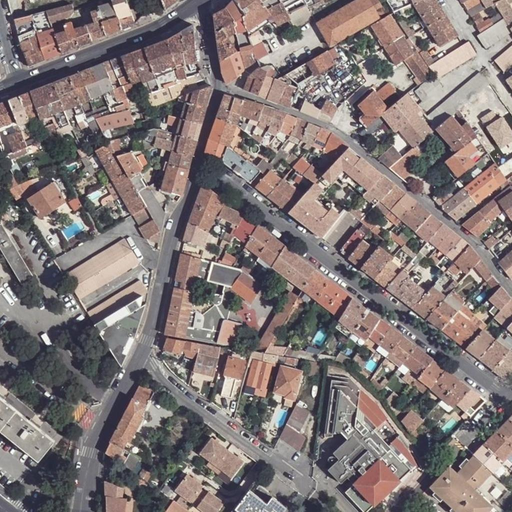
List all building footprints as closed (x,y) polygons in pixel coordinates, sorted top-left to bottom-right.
[(134,25),(131,13),(126,0),(114,0),(112,1),(112,3),(121,30),(134,25)] [(177,0),(160,0),(164,10),(177,0)] [(235,0),(232,0),(226,7),(237,23),(235,25),(236,30),(236,33),(248,29),(247,26),(244,15),(246,14),(235,0)] [(235,0),(246,14),(244,15),(247,26),(268,12),(267,9),(261,0),(235,0)] [(261,0),(267,9),(281,3),(279,0),(261,0)] [(279,0),(281,3),(287,14),(288,14),(293,12),(299,8),(295,0),(279,0)] [(317,23),(330,46),(387,13),(378,0),(357,0),(358,0),(317,23)] [(421,0),(386,0),(389,4),(394,11),(398,10),(414,3),(418,2),(421,0)] [(440,47),(458,35),(436,0),(421,0),(418,2),(414,3),(418,10),(422,16),(425,21),(427,26),(434,36),(440,47)] [(467,11),(482,2),(480,0),(468,0),(463,3),(467,11)] [(511,0),(501,0),(494,3),(496,6),(500,13),(504,18),(511,30),(511,12),(509,4),(511,2),(511,0)] [(478,13),(485,8),(482,2),(467,11),(471,17),(478,13)] [(106,36),(121,30),(112,3),(98,8),(99,10),(103,22),(101,22),(106,36)] [(267,9),(268,12),(273,19),(277,25),(290,18),(288,14),(287,14),(281,3),(267,9)] [(398,10),(401,17),(418,10),(414,3),(398,10)] [(55,21),(69,16),(73,12),(73,11),(73,5),(47,11),(51,22),(55,21)] [(220,61),(238,52),(237,49),(228,35),(236,30),(235,25),(237,23),(226,7),(213,14),(220,61)] [(54,29),(61,53),(106,36),(101,22),(103,22),(99,10),(90,13),(93,24),(85,26),(84,22),(76,24),(76,28),(73,29),(71,22),(57,26),(53,28),(54,29)] [(46,33),(54,29),(53,28),(51,22),(47,11),(40,12),(46,33)] [(38,36),(46,33),(40,12),(31,14),(37,33),(38,36)] [(268,12),(247,26),(248,29),(249,37),(254,33),(255,35),(255,34),(259,31),(257,29),(273,19),(268,12)] [(477,26),(483,22),(478,13),(471,17),(477,26)] [(493,25),(504,18),(500,13),(490,19),(493,25)] [(20,43),(35,37),(34,34),(37,33),(31,14),(14,19),(20,43)] [(385,47),(403,35),(390,14),(371,25),(379,38),(378,39),(383,46),(384,45),(385,47)] [(477,35),(485,48),(511,30),(504,18),(493,25),(481,32),(477,35)] [(483,22),(477,26),(481,32),(493,25),(490,19),(489,18),(483,22)] [(428,67),(434,63),(422,45),(420,46),(419,44),(413,34),(416,33),(413,28),(410,30),(407,24),(403,19),(399,21),(402,27),(406,33),(415,46),(418,51),(428,67)] [(189,63),(196,61),(193,25),(187,28),(181,32),(185,50),(186,50),(189,63)] [(45,59),(61,53),(54,29),(46,33),(38,36),(45,59)] [(248,29),(236,33),(240,47),(251,43),(249,37),(248,29)] [(181,32),(167,40),(172,54),(179,52),(183,64),(189,63),(186,50),(185,50),(181,32)] [(254,33),(249,37),(251,43),(255,60),(268,53),(260,39),(258,40),(255,34),(255,35),(254,33)] [(405,60),(414,54),(403,35),(385,47),(396,65),(405,60)] [(29,66),(45,59),(38,36),(35,37),(20,43),(29,66)] [(154,45),(144,48),(154,73),(175,65),(172,54),(167,40),(154,45)] [(476,54),(468,41),(463,44),(434,63),(428,67),(433,73),(438,79),(476,54)] [(246,68),(256,61),(255,60),(251,43),(240,47),(240,48),(241,50),(246,68)] [(511,45),(494,61),(504,72),(511,64),(511,45)] [(144,48),(131,53),(141,80),(142,82),(155,77),(154,73),(144,48)] [(221,72),(226,84),(240,75),(245,68),(246,68),(241,50),(238,52),(220,61),(221,72)] [(325,69),(335,63),(328,50),(318,56),(325,69)] [(421,83),(433,73),(428,67),(418,51),(416,53),(414,54),(405,60),(421,83)] [(184,68),(183,64),(179,52),(172,54),(175,65),(177,70),(184,68)] [(131,53),(121,57),(132,84),(141,80),(131,53)] [(314,76),(326,69),(325,69),(318,56),(307,62),(314,75),(314,76)] [(121,57),(111,60),(121,83),(124,91),(133,87),(132,84),(121,57)] [(111,60),(103,63),(112,86),(113,86),(121,83),(111,60)] [(298,84),(314,75),(307,62),(285,75),(298,84)] [(103,63),(92,68),(103,94),(105,93),(109,91),(114,89),(113,86),(112,86),(103,63)] [(175,65),(154,73),(155,77),(161,89),(161,90),(180,82),(180,79),(177,70),(175,65)] [(267,72),(262,69),(259,67),(250,76),(263,81),(264,82),(266,76),(267,72)] [(92,68),(78,73),(89,99),(103,94),(92,68)] [(187,77),(184,68),(177,70),(180,79),(187,77)] [(267,72),(266,76),(271,78),(274,73),(269,68),(265,69),(262,69),(267,72)] [(334,90),(342,82),(330,72),(323,80),(334,90)] [(480,72),(427,117),(436,128),(451,116),(458,110),(490,83),(480,72)] [(78,73),(69,77),(80,102),(89,99),(78,73)] [(187,77),(180,79),(180,82),(182,87),(191,84),(189,76),(187,77)] [(244,90),(258,95),(263,81),(250,76),(244,90)] [(258,95),(267,99),(275,80),(271,78),(266,76),(264,82),(263,81),(258,95)] [(421,88),(415,92),(423,102),(428,98),(428,97),(442,86),(434,76),(420,87),(421,88)] [(69,77),(53,83),(64,110),(74,106),(80,103),(80,102),(69,77)] [(155,77),(142,82),(146,91),(147,95),(161,89),(155,77)] [(285,84),(275,80),(267,99),(278,103),(285,84)] [(309,91),(323,102),(328,99),(329,100),(334,90),(323,80),(317,81),(309,91)] [(182,87),(180,82),(161,90),(161,89),(147,95),(151,107),(178,97),(184,95),(182,87)] [(191,84),(182,87),(184,95),(188,94),(198,91),(195,82),(191,84)] [(53,83),(30,92),(39,114),(40,119),(55,113),(64,110),(53,83)] [(121,83),(113,86),(114,89),(120,106),(127,103),(127,102),(129,102),(124,91),(121,83)] [(384,100),(396,91),(390,83),(378,93),(384,100)] [(278,103),(290,107),(297,88),(285,84),(278,103)] [(205,108),(211,86),(198,91),(188,94),(185,103),(205,108)] [(290,107),(301,111),(305,102),(304,101),(307,94),(297,88),(290,107)] [(114,89),(109,91),(115,107),(120,106),(114,89)] [(109,91),(105,93),(107,96),(104,97),(108,106),(109,110),(115,107),(109,91)] [(320,108),(323,102),(309,91),(307,94),(304,101),(305,102),(320,108)] [(25,94),(19,96),(28,119),(39,114),(30,92),(25,94)] [(360,105),(366,113),(360,117),(360,118),(360,120),(366,127),(377,118),(383,114),(387,110),(383,101),(375,93),(360,105)] [(179,101),(185,103),(188,94),(184,95),(178,97),(178,100),(179,101)] [(220,108),(239,114),(244,100),(225,94),(220,108)] [(384,116),(397,130),(399,129),(417,114),(421,110),(407,94),(402,99),(387,110),(383,114),(384,116)] [(147,95),(139,98),(143,109),(144,109),(146,108),(151,107),(147,95)] [(19,96),(8,101),(16,121),(18,124),(29,120),(28,119),(19,96)] [(301,111),(318,118),(328,99),(323,102),(320,108),(305,102),(301,111)] [(330,123),(338,109),(329,100),(328,99),(318,118),(330,123)] [(248,101),(244,100),(239,114),(244,116),(248,101)] [(0,127),(16,121),(8,101),(0,103),(0,127)] [(200,124),(205,108),(185,103),(179,101),(177,108),(184,110),(181,119),(200,124)] [(248,101),(244,116),(251,119),(258,122),(263,106),(248,101)] [(80,103),(74,106),(77,115),(75,116),(78,122),(86,120),(86,119),(84,114),(80,103)] [(133,116),(127,103),(120,106),(115,107),(118,115),(101,119),(104,123),(99,125),(101,128),(102,131),(135,123),(133,116)] [(109,110),(108,106),(94,111),(96,115),(98,114),(109,110)] [(263,106),(258,122),(259,122),(269,126),(274,109),(263,106)] [(216,117),(235,124),(237,119),(239,114),(220,108),(216,117)] [(286,114),(274,109),(269,126),(279,130),(286,114)] [(70,125),(64,110),(55,113),(59,123),(61,129),(70,125)] [(433,132),(436,128),(427,117),(421,110),(417,114),(433,132)] [(96,115),(94,111),(84,114),(86,119),(94,116),(96,115)] [(145,113),(133,116),(135,123),(147,120),(145,113)] [(297,118),(286,114),(279,130),(290,135),(297,118)] [(417,114),(399,129),(415,147),(415,146),(433,132),(417,114)] [(179,127),(181,119),(169,115),(167,122),(167,124),(167,125),(179,127)] [(96,120),(94,116),(86,119),(86,120),(89,124),(96,121),(96,120)] [(478,137),(467,122),(463,124),(460,127),(451,116),(436,128),(457,152),(458,152),(478,137)] [(209,140),(227,147),(235,124),(216,117),(209,140)] [(308,123),(297,118),(290,135),(301,140),(308,123)] [(379,120),(377,118),(366,127),(361,131),(360,132),(360,133),(361,134),(365,136),(381,123),(379,120)] [(196,140),(200,124),(181,119),(179,127),(178,131),(176,135),(196,140)] [(237,119),(235,124),(243,130),(246,126),(247,124),(237,119)] [(503,147),(511,140),(511,133),(505,123),(503,125),(498,119),(482,130),(489,141),(495,137),(503,147)] [(32,128),(29,120),(18,124),(20,131),(21,132),(32,128)] [(86,120),(78,122),(81,128),(89,124),(86,120)] [(18,124),(16,121),(0,127),(0,131),(4,130),(18,124)] [(98,125),(96,121),(89,124),(93,133),(101,128),(99,125),(98,125)] [(269,126),(259,122),(256,127),(266,131),(269,126)] [(61,129),(59,123),(44,129),(45,132),(46,133),(48,138),(59,134),(57,131),(61,129)] [(320,128),(308,123),(301,140),(312,145),(320,128)] [(20,131),(18,124),(4,130),(7,137),(20,131)] [(72,130),(70,125),(61,129),(57,131),(59,134),(59,135),(72,130)] [(251,136),(253,133),(254,131),(246,126),(243,130),(251,136)] [(269,126),(266,131),(275,136),(277,132),(279,130),(269,126)] [(323,151),(332,134),(329,131),(320,128),(312,145),(315,147),(323,151)] [(155,130),(154,129),(145,132),(144,139),(143,142),(143,149),(154,147),(157,134),(154,133),(155,130)] [(172,152),(176,135),(158,130),(157,134),(154,147),(162,149),(172,152)] [(290,135),(279,130),(277,132),(281,135),(279,137),(282,139),(283,137),(287,140),(287,139),(290,135)] [(21,132),(20,131),(7,137),(13,153),(26,148),(27,148),(27,147),(25,142),(21,132)] [(48,138),(46,133),(43,134),(36,137),(38,143),(48,138)] [(323,151),(338,157),(348,146),(332,134),(323,151)] [(192,157),(196,140),(176,135),(172,152),(192,157)] [(290,135),(287,139),(298,144),(301,140),(290,135)] [(38,143),(36,137),(25,142),(27,147),(38,143)] [(489,153),(478,137),(458,152),(457,152),(446,161),(459,177),(489,153)] [(262,138),(260,143),(266,147),(268,145),(269,143),(262,138)] [(121,144),(119,139),(109,142),(110,144),(112,147),(118,145),(121,144)] [(143,142),(144,139),(135,140),(134,152),(143,149),(143,142)] [(227,147),(209,140),(205,154),(222,161),(227,147)] [(312,145),(301,140),(298,144),(298,145),(308,150),(312,145)] [(133,215),(146,207),(128,176),(117,156),(116,155),(112,147),(110,144),(97,151),(132,215),(133,215)] [(112,147),(116,155),(120,153),(122,152),(118,145),(112,147)] [(319,177),(314,183),(325,192),(344,171),(346,173),(347,171),(359,156),(348,146),(338,157),(329,166),(325,171),(319,177)] [(390,168),(397,174),(413,161),(421,153),(415,146),(415,147),(403,156),(390,168)] [(162,149),(154,147),(153,153),(161,155),(162,149)] [(255,166),(245,159),(245,160),(236,153),(227,147),(222,161),(250,183),(260,170),(255,166)] [(323,151),(315,147),(311,152),(318,157),(323,151)] [(380,159),(381,158),(368,147),(365,148),(380,159)] [(28,152),(26,148),(13,153),(10,154),(12,159),(28,152)] [(287,158),(290,155),(280,148),(277,152),(275,154),(277,155),(280,158),(284,161),(287,157),(287,158)] [(170,158),(172,152),(162,149),(161,155),(170,158)] [(390,168),(403,156),(397,149),(391,154),(387,154),(381,158),(380,159),(390,168)] [(323,151),(318,157),(327,162),(326,163),(329,166),(338,157),(323,151)] [(188,170),(192,157),(172,152),(170,158),(169,164),(168,165),(188,170)] [(117,156),(128,176),(140,173),(141,172),(131,153),(121,155),(117,156)] [(300,159),(291,153),(290,155),(287,158),(292,162),(295,164),(300,159)] [(277,155),(269,164),(273,166),(280,158),(277,155)] [(309,168),(304,164),(307,162),(305,160),(306,158),(303,156),(300,159),(295,164),(293,167),(296,170),(303,175),(309,168)] [(383,175),(359,156),(347,171),(369,190),(383,175)] [(262,158),(255,166),(260,170),(266,174),(269,171),(273,166),(269,164),(262,158)] [(506,158),(496,164),(499,169),(509,163),(506,158)] [(413,161),(397,174),(404,180),(419,167),(413,161)] [(159,174),(165,176),(168,165),(169,164),(162,162),(159,174)] [(509,163),(499,169),(507,180),(511,186),(511,184),(511,164),(510,162),(509,163)] [(440,208),(456,220),(500,185),(507,180),(499,169),(496,164),(443,206),(441,207),(440,208)] [(96,173),(92,165),(86,168),(89,172),(85,174),(87,178),(96,173)] [(182,196),(188,170),(168,165),(165,176),(161,190),(182,196)] [(303,175),(309,179),(314,183),(319,177),(315,174),(316,172),(310,167),(309,168),(303,175)] [(303,175),(296,170),(293,174),(300,179),(303,175)] [(281,180),(269,171),(266,174),(255,187),(267,196),(281,180)] [(344,171),(325,192),(328,194),(346,209),(349,211),(353,207),(363,196),(369,190),(347,171),(346,173),(344,171)] [(13,173),(3,178),(5,184),(9,182),(11,188),(19,185),(13,173)] [(140,173),(128,176),(146,207),(152,220),(158,230),(160,229),(164,212),(162,212),(156,202),(140,173)] [(300,185),(303,181),(300,179),(293,174),(285,183),(295,191),(300,185)] [(303,175),(300,179),(303,181),(306,184),(309,179),(303,175)] [(383,175),(369,190),(376,195),(381,199),(394,185),(383,175)] [(9,189),(17,202),(43,185),(38,178),(19,185),(11,188),(9,189)] [(267,196),(287,211),(301,196),(295,191),(285,183),(281,180),(267,196)] [(511,186),(507,180),(500,185),(505,191),(507,189),(511,186)] [(303,181),(300,185),(307,190),(310,186),(306,184),(303,181)] [(66,202),(53,183),(28,198),(40,218),(66,202)] [(301,196),(287,211),(302,223),(328,194),(325,192),(314,183),(310,186),(307,190),(301,196)] [(188,222),(205,231),(207,232),(214,218),(216,216),(218,217),(222,206),(223,206),(225,201),(202,184),(188,222)] [(381,199),(392,208),(406,194),(394,185),(381,199)] [(369,190),(363,196),(370,202),(370,201),(376,195),(369,190)] [(511,192),(510,194),(500,201),(504,207),(511,219),(511,192)] [(346,209),(328,194),(302,223),(322,238),(346,209)] [(392,208),(402,219),(417,203),(406,194),(392,208)] [(381,199),(376,195),(370,201),(375,205),(381,199)] [(433,198),(441,207),(443,206),(438,200),(440,198),(437,195),(433,198)] [(82,206),(77,197),(73,199),(79,208),(82,206)] [(489,221),(504,207),(500,201),(497,197),(479,211),(489,221)] [(116,206),(111,198),(107,200),(111,208),(116,206)] [(79,208),(73,199),(69,201),(75,211),(79,208)] [(0,247),(23,285),(35,277),(2,224),(10,219),(1,204),(0,203),(0,247)] [(416,230),(430,214),(417,203),(402,219),(416,230)] [(221,218),(228,222),(237,226),(243,215),(223,206),(222,206),(218,217),(221,218)] [(140,227),(152,220),(146,207),(133,215),(140,227)] [(364,217),(353,207),(349,211),(355,217),(360,220),(364,217)] [(402,219),(392,208),(386,216),(396,225),(402,219)] [(332,246),(355,217),(349,211),(346,209),(322,238),(332,246)] [(462,225),(477,237),(479,235),(491,223),(489,221),(479,211),(462,225)] [(422,236),(428,240),(429,239),(443,224),(430,214),(416,230),(422,236)] [(257,226),(243,215),(237,226),(236,229),(234,232),(234,233),(247,243),(257,226)] [(371,230),(375,226),(365,216),(364,217),(360,220),(364,224),(369,228),(371,230)] [(139,227),(146,240),(149,238),(159,232),(158,230),(152,220),(140,227),(139,227)] [(188,222),(183,241),(188,242),(197,245),(198,245),(205,231),(188,222)] [(341,252),(348,258),(362,240),(366,235),(365,234),(369,228),(364,224),(341,252)] [(452,231),(443,224),(429,239),(438,247),(452,231)] [(272,236),(257,226),(247,243),(245,245),(259,256),(272,236)] [(371,230),(376,234),(380,230),(375,226),(371,230)] [(379,246),(382,243),(383,241),(384,240),(383,239),(376,234),(371,230),(369,228),(365,234),(366,235),(369,237),(379,246)] [(205,231),(198,245),(203,247),(208,232),(207,232),(205,231)] [(391,231),(386,236),(390,239),(391,238),(402,246),(404,244),(405,243),(400,238),(391,231)] [(460,238),(452,231),(438,247),(446,254),(460,238)] [(160,234),(159,232),(149,238),(150,241),(158,245),(160,234)] [(232,242),(232,239),(234,235),(230,234),(230,235),(229,234),(226,233),(222,239),(231,243),(232,242)] [(259,256),(273,267),(285,246),(272,236),(259,256)] [(428,240),(422,236),(418,241),(423,245),(425,244),(428,240)] [(469,245),(460,238),(446,254),(455,261),(469,245)] [(139,263),(125,239),(64,276),(79,299),(139,263)] [(229,250),(231,243),(222,239),(219,245),(229,250)] [(438,247),(429,239),(428,240),(425,244),(434,252),(438,247)] [(361,268),(375,251),(373,249),(365,243),(362,240),(348,258),(361,268)] [(511,252),(511,242),(511,244),(510,243),(500,252),(501,254),(505,259),(511,252)] [(415,254),(404,244),(402,246),(401,248),(412,258),(415,254)] [(469,245),(455,261),(462,268),(466,271),(468,272),(474,265),(480,259),(469,245)] [(315,269),(285,246),(273,267),(303,289),(315,269)] [(361,268),(374,278),(384,266),(390,260),(392,258),(378,247),(378,248),(375,251),(361,268)] [(423,260),(426,257),(422,253),(419,250),(415,254),(423,260)] [(511,252),(505,259),(499,264),(511,280),(511,279),(511,252)] [(231,287),(237,292),(251,302),(261,285),(255,281),(248,275),(240,270),(224,265),(221,264),(212,262),(204,260),(200,258),(186,255),(183,254),(181,253),(181,254),(176,281),(181,281),(195,284),(197,275),(200,277),(200,279),(225,285),(231,287)] [(233,264),(236,260),(235,259),(234,260),(232,258),(232,257),(228,254),(226,260),(233,264)] [(495,259),(499,264),(505,259),(501,254),(495,259)] [(431,255),(428,258),(430,260),(436,265),(438,263),(434,259),(435,258),(431,255)] [(273,267),(259,256),(256,260),(270,271),(270,270),(273,267)] [(428,258),(426,257),(423,260),(421,261),(426,265),(430,260),(428,258)] [(240,270),(233,264),(226,260),(226,259),(225,262),(224,265),(240,270)] [(474,265),(486,279),(492,274),(480,259),(474,265)] [(384,266),(397,275),(402,270),(405,267),(402,264),(399,267),(390,260),(384,266)] [(462,268),(455,261),(450,267),(448,269),(456,275),(457,274),(462,268)] [(240,270),(248,275),(250,270),(243,265),(240,270)] [(386,287),(397,275),(384,266),(374,278),(386,287)] [(402,270),(409,276),(412,273),(405,267),(402,270)] [(303,289),(317,300),(328,280),(315,269),(303,289)] [(258,276),(250,270),(248,275),(255,281),(258,276)] [(409,276),(402,270),(397,275),(386,287),(394,293),(409,276)] [(410,280),(416,285),(422,278),(414,271),(412,273),(409,276),(412,278),(410,280)] [(500,285),(492,274),(486,279),(495,290),(500,285)] [(261,285),(264,280),(258,276),(255,281),(261,285)] [(414,308),(427,293),(416,285),(410,280),(412,278),(409,276),(394,293),(414,308)] [(466,281),(462,278),(461,279),(458,283),(456,286),(459,289),(466,281)] [(148,292),(141,280),(88,313),(95,325),(142,296),(148,292)] [(317,300),(340,318),(352,298),(328,280),(317,300)] [(439,293),(445,298),(448,295),(450,291),(453,289),(456,286),(458,283),(454,280),(445,291),(442,289),(439,293)] [(181,281),(180,289),(194,292),(195,284),(181,281)] [(433,288),(439,293),(442,289),(436,284),(433,288)] [(225,347),(226,345),(239,347),(244,348),(247,326),(233,323),(236,306),(237,292),(231,287),(225,285),(223,295),(220,295),(217,294),(215,295),(213,296),(211,298),(193,294),(194,292),(180,289),(174,287),(164,334),(168,335),(167,337),(200,343),(201,343),(225,347)] [(506,292),(500,285),(495,290),(488,299),(494,305),(488,312),(495,317),(511,299),(506,292)] [(414,308),(427,318),(442,301),(445,298),(439,293),(433,288),(432,287),(431,288),(427,293),(414,308)] [(445,298),(442,301),(457,312),(462,306),(465,303),(450,291),(448,295),(445,298)] [(274,337),(298,298),(290,293),(257,349),(268,347),(269,346),(271,343),(274,337)] [(140,307),(142,296),(95,325),(99,332),(140,307)] [(368,310),(352,298),(340,318),(339,320),(340,321),(354,331),(354,332),(368,310)] [(506,328),(507,327),(511,321),(511,300),(511,299),(495,317),(506,328)] [(457,312),(442,301),(427,318),(441,329),(457,312)] [(140,307),(99,332),(121,367),(134,338),(144,308),(145,304),(140,307)] [(462,306),(457,312),(468,321),(473,315),(474,315),(462,306)] [(354,332),(365,340),(368,335),(380,318),(368,310),(354,332)] [(468,321),(457,312),(441,329),(453,339),(468,321)] [(473,315),(468,321),(482,331),(487,326),(473,315)] [(391,327),(380,318),(368,335),(379,344),(391,327)] [(349,338),(354,331),(340,321),(335,327),(349,338)] [(453,339),(466,349),(479,335),(482,331),(468,321),(453,339)] [(391,327),(379,344),(391,352),(402,336),(391,327)] [(495,340),(482,331),(479,335),(491,345),(495,340)] [(365,340),(354,332),(350,339),(361,347),(363,343),(365,340)] [(379,344),(368,335),(365,340),(363,343),(374,352),(376,350),(379,344)] [(491,345),(479,335),(466,349),(479,359),(491,345)] [(391,352),(404,363),(416,347),(402,336),(391,352)] [(495,340),(510,351),(511,347),(511,345),(499,336),(495,340)] [(167,337),(163,349),(180,355),(183,347),(185,348),(198,352),(200,343),(167,337)] [(285,354),(284,356),(287,356),(298,358),(311,360),(315,361),(318,356),(320,352),(321,350),(308,347),(305,352),(294,350),(298,343),(293,340),(287,349),(285,354)] [(510,351),(495,340),(491,345),(479,359),(493,369),(510,351)] [(199,349),(219,353),(223,354),(224,352),(225,347),(201,343),(199,349)] [(391,352),(379,344),(376,350),(386,358),(387,356),(391,352)] [(287,349),(269,346),(268,347),(265,352),(279,355),(284,356),(285,354),(287,349)] [(433,360),(416,347),(404,363),(410,367),(420,375),(433,360)] [(198,352),(185,348),(184,351),(186,355),(192,358),(197,355),(198,352)] [(199,349),(198,353),(193,371),(213,376),(219,353),(199,349)] [(493,369),(506,380),(511,373),(511,352),(510,351),(493,369)] [(240,387),(247,361),(234,358),(235,354),(229,352),(228,356),(223,374),(226,375),(220,394),(230,398),(234,385),(240,387)] [(279,355),(265,352),(263,359),(277,361),(279,355)] [(391,352),(387,356),(391,359),(401,367),(404,363),(391,352)] [(333,364),(338,357),(323,354),(321,357),(318,356),(315,361),(320,362),(327,363),(333,364)] [(287,356),(286,362),(297,364),(298,358),(287,356)] [(353,370),(357,374),(358,374),(361,370),(365,365),(367,363),(355,356),(352,361),(347,368),(353,370)] [(248,385),(256,387),(262,363),(254,360),(247,384),(248,385)] [(316,377),(320,362),(315,361),(311,360),(308,375),(316,377)] [(446,370),(433,360),(420,375),(418,378),(430,388),(446,370)] [(256,387),(264,389),(271,365),(262,363),(256,387)] [(281,367),(274,391),(285,395),(285,397),(294,399),(302,372),(281,367)] [(411,386),(411,385),(412,384),(418,378),(420,375),(410,367),(402,377),(411,386)] [(361,370),(358,374),(363,379),(367,375),(361,370)] [(430,388),(443,398),(459,380),(446,370),(430,388)] [(344,493),(362,511),(365,511),(373,505),(374,505),(416,465),(411,454),(406,449),(408,447),(399,435),(387,445),(372,430),(387,418),(377,405),(350,378),(332,375),(324,434),(340,434),(347,441),(333,455),(338,461),(329,471),(341,484),(347,478),(358,488),(354,492),(350,488),(344,493)] [(418,378),(412,384),(425,394),(426,393),(430,388),(418,378)] [(374,379),(369,385),(377,394),(386,384),(383,381),(380,385),(374,379)] [(443,398),(454,407),(457,404),(456,404),(470,388),(459,380),(443,398)] [(132,399),(146,406),(154,392),(150,390),(150,391),(139,385),(132,399)] [(256,387),(248,385),(246,392),(254,394),(254,392),(256,387)] [(470,388),(456,404),(457,404),(465,411),(468,408),(480,396),(470,388)] [(17,410),(0,395),(0,429),(0,430),(17,410)] [(393,407),(396,404),(390,397),(385,402),(391,409),(393,407)] [(454,407),(443,398),(438,404),(450,413),(454,407)] [(110,441),(123,448),(128,440),(130,441),(142,416),(140,415),(146,406),(132,399),(110,441)] [(391,409),(396,417),(400,421),(401,421),(406,415),(399,410),(401,406),(397,403),(396,404),(393,407),(391,409)] [(309,412),(296,404),(286,424),(298,433),(309,412)] [(465,411),(471,416),(474,413),(468,408),(465,411)] [(17,410),(0,430),(39,461),(55,441),(17,410)] [(401,421),(411,433),(414,430),(422,421),(410,411),(406,415),(401,421)] [(471,416),(465,411),(460,416),(466,421),(471,416)] [(497,432),(511,446),(511,420),(510,419),(497,432)] [(298,451),(305,438),(298,433),(286,424),(279,438),(298,451)] [(411,433),(409,435),(413,439),(418,435),(414,430),(411,433)] [(484,445),(502,462),(509,456),(511,452),(511,446),(497,432),(484,445)] [(244,461),(212,438),(200,454),(210,461),(207,465),(220,474),(222,471),(232,477),(244,461)] [(110,441),(105,452),(111,456),(117,460),(120,454),(123,448),(110,441)] [(421,441),(416,444),(420,449),(426,460),(432,454),(437,449),(434,446),(429,450),(421,441)] [(484,445),(474,455),(473,456),(492,473),(498,466),(502,462),(484,445)] [(127,458),(124,465),(133,472),(141,458),(130,452),(127,458)] [(120,454),(117,460),(124,465),(127,458),(120,454)] [(498,511),(476,490),(492,473),(473,456),(458,473),(449,482),(440,474),(429,486),(455,511),(498,511)] [(510,469),(511,466),(511,459),(509,456),(502,462),(510,469)] [(492,473),(501,482),(511,471),(510,469),(502,462),(492,473)] [(449,482),(458,473),(449,465),(440,474),(449,482)] [(152,474),(144,469),(139,475),(140,477),(146,481),(152,474)] [(200,490),(203,486),(187,474),(175,490),(181,495),(190,502),(200,490)] [(121,489),(121,487),(106,481),(105,481),(106,496),(119,498),(121,489)] [(257,485),(252,492),(263,499),(267,493),(257,485)] [(280,511),(285,506),(271,496),(266,502),(263,499),(252,492),(248,488),(234,508),(239,511),(280,511)] [(206,494),(200,490),(190,502),(202,511),(216,511),(223,503),(208,492),(206,494)] [(190,502),(181,495),(176,502),(185,509),(190,502)] [(122,498),(119,498),(106,496),(106,511),(124,511),(125,501),(125,499),(122,498)] [(174,501),(173,500),(165,511),(189,511),(185,509),(176,502),(174,501)]
